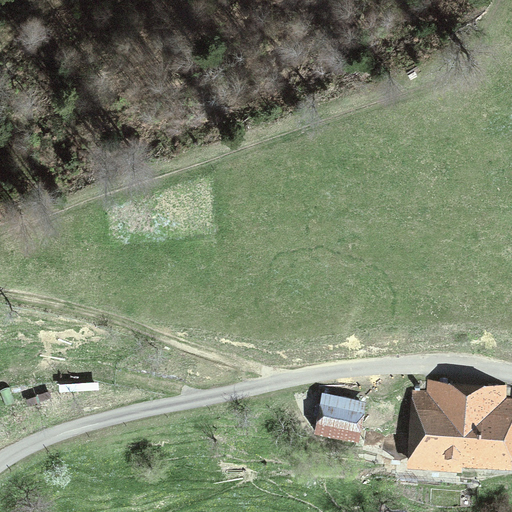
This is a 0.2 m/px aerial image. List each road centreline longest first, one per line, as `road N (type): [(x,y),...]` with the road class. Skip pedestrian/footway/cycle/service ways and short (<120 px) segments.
road 1 (track): [(0,292),(116,320),(288,379)]
road 2 (track): [(0,460),(83,425),(288,379)]
road 3 (track): [(288,379),(391,365),(511,373)]
